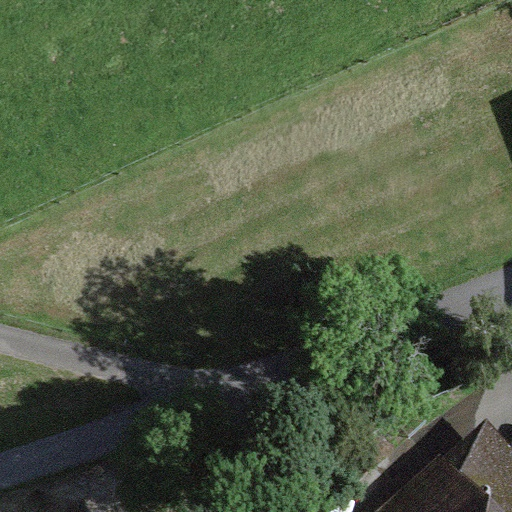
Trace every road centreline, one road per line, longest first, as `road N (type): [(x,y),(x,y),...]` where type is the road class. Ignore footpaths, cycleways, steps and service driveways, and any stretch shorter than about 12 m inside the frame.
road 1 (unclassified): [(0,469),(511,286)]
road 2 (track): [(0,338),(224,393)]
